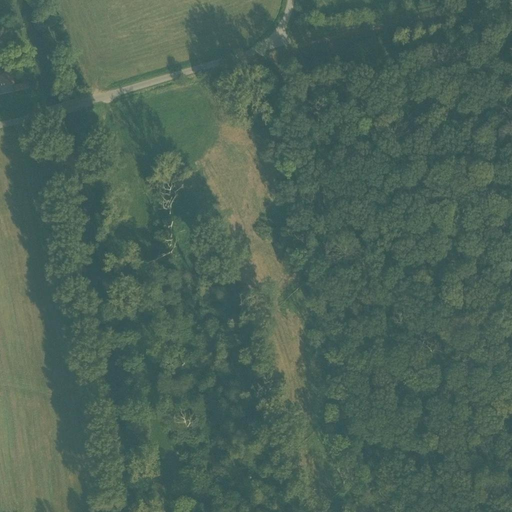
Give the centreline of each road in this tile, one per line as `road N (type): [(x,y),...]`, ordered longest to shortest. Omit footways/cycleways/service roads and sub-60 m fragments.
road 1 (unclassified): [(289,0),(263,47),(0,125)]
road 2 (track): [(469,0),(291,41),(273,38)]
